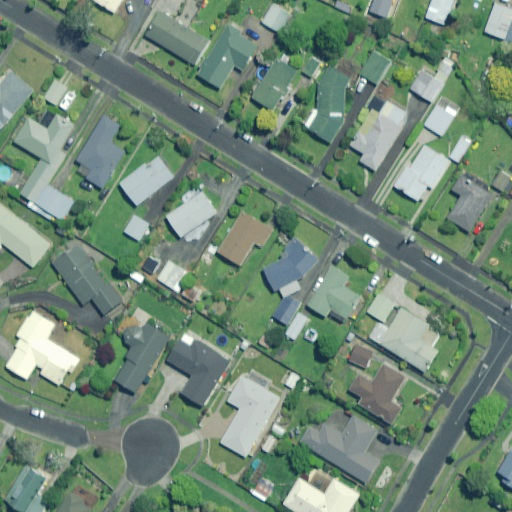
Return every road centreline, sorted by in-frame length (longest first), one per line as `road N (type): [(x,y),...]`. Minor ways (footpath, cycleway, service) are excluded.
road 1 (residential): [(511,316),(0,0)]
road 2 (residential): [(511,333),(405,511)]
road 3 (residential): [(0,406),(43,427),(151,447)]
